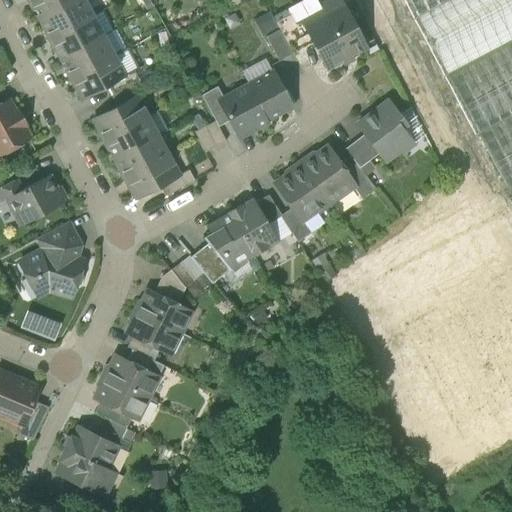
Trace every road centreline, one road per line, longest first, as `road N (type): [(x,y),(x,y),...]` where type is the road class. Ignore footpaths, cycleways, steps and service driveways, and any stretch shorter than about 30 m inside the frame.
road 1 (residential): [(116,234),(221,192),(356,89)]
road 2 (residential): [(0,18),(116,234)]
road 3 (residential): [(116,234),(118,268),(77,372)]
